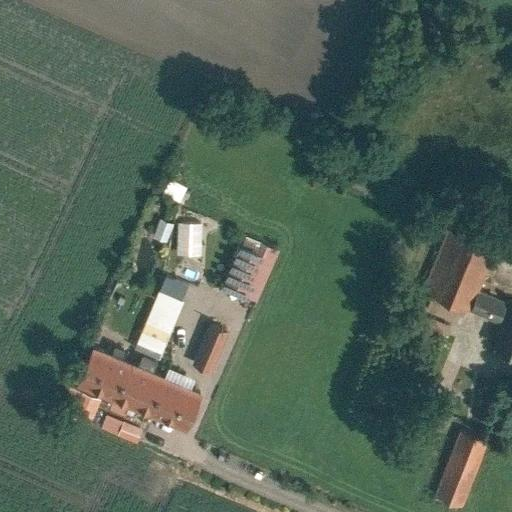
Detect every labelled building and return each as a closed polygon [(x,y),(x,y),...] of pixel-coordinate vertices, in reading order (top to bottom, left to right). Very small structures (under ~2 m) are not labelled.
[(162,190),(178,199),(186,184),(170,175),(162,190)] [(203,258),(204,224),(180,224),(179,257),(203,258)] [(485,245),(441,229),(417,294),(495,323),(486,347),(511,356),(511,300),(470,285),(485,245)] [(249,300),(267,259),(239,247),(222,288),(249,300)] [(133,344),(159,355),(183,296),(158,285),(133,344)] [(179,355),(202,364),(218,325),(195,315),(179,355)] [(193,391),(88,344),(69,388),(174,434),(193,391)] [(106,410),(99,424),(136,440),(142,426),(106,410)] [(459,501),(486,439),(456,426),(430,488),(459,501)]
